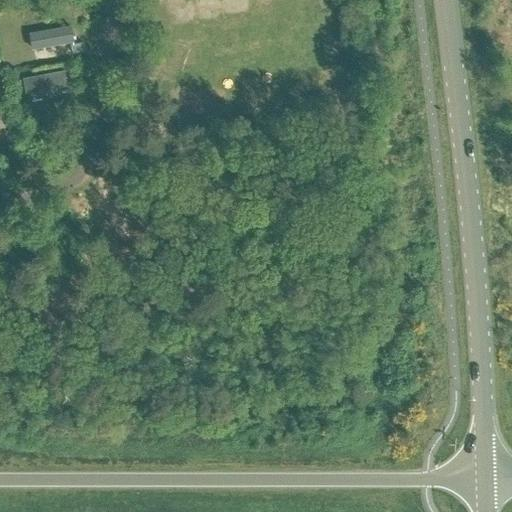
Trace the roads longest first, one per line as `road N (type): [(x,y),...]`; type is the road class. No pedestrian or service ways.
road 1 (trunk): [(484,478),(0,479)]
road 2 (tertiary): [(445,0),(479,336),(484,478)]
road 3 (track): [(0,204),(79,172),(113,0)]
